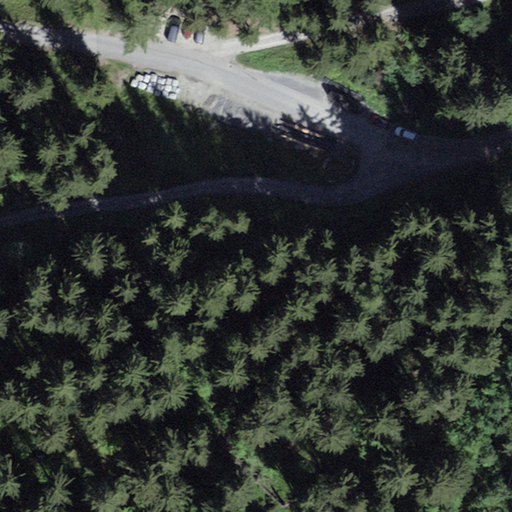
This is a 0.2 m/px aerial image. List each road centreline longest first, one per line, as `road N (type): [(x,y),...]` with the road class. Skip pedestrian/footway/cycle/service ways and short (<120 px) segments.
road 1 (track): [(377,149),(369,180),(317,193),(71,205),(0,224)]
road 2 (track): [(377,149),(158,68),(0,40)]
road 3 (track): [(511,146),(491,153),(377,149)]
